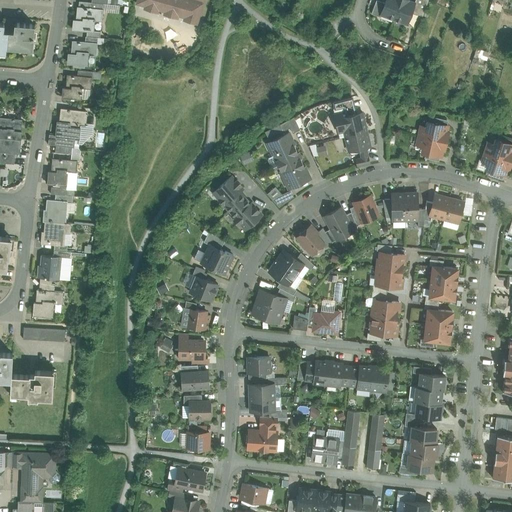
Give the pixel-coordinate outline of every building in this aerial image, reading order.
[(138,0),(137,4),(198,21),(203,0),(138,0)] [(385,3),(376,0),(371,13),(380,17),(381,14),(385,3)] [(385,0),(385,3),(381,14),(394,19),(400,0),(385,0)] [(400,0),(394,19),(407,24),(411,12),(415,3),(414,3),(407,0),(400,0)] [(428,0),(415,0),(414,3),(415,3),(411,12),(422,16),(428,0)] [(78,7),(76,20),(73,20),(73,29),(87,30),(93,31),(93,30),(94,20),(95,20),(101,20),(103,9),(91,8),(78,7)] [(7,34),(6,47),(14,47),(14,44),(21,45),(21,48),(32,49),(35,25),(15,23),(14,31),(10,31),(10,34),(7,34)] [(97,43),(85,42),(73,41),(72,54),(68,53),(68,62),(74,63),(74,65),(84,66),(84,64),(95,65),(96,54),(97,43)] [(475,48),(473,60),(487,62),(489,51),(475,48)] [(93,71),(78,69),(77,76),(91,77),(92,78),(93,71)] [(77,76),(67,75),(66,87),(63,87),(62,96),(81,98),(82,88),(83,88),(84,87),(90,88),(91,77),(77,76)] [(351,97),(334,101),(336,108),(353,104),(351,97)] [(336,108),(334,109),(335,114),(334,114),(338,132),(344,131),(345,137),(367,132),(362,112),(355,113),(353,104),(336,108)] [(87,111),(61,108),(60,121),(57,121),(56,135),(74,138),(79,138),(80,127),(77,127),(77,124),(85,124),(85,125),(85,126),(88,126),(92,126),(92,124),(85,124),(87,111)] [(447,120),(431,116),(430,122),(445,126),(447,120)] [(0,117),(0,137),(21,139),(21,131),(22,119),(0,117)] [(300,129),(294,117),(280,124),(283,131),(290,127),(293,133),(300,129)] [(430,122),(429,122),(428,128),(421,126),(419,135),(446,141),(448,133),(446,133),(447,126),(445,126),(430,122)] [(367,132),(345,137),(349,151),(360,149),(366,147),(370,146),(367,132)] [(288,133),(266,143),(271,152),(273,153),(279,165),(299,156),(297,152),(294,145),(288,133)] [(511,138),(499,134),(497,140),(511,144),(511,138)] [(48,144),(57,145),(58,139),(55,139),(56,135),(49,135),(48,144)] [(58,139),(57,145),(72,147),(73,147),(74,138),(56,135),(55,139),(58,139)] [(446,141),(419,135),(417,144),(424,146),(423,152),(427,153),(439,155),(441,156),(442,149),(444,149),(446,141)] [(21,139),(0,137),(0,161),(14,163),(15,152),(19,153),(21,139)] [(511,144),(497,140),(495,145),(489,143),(486,152),(511,160),(511,159),(511,144)] [(313,156),(327,153),(326,144),(316,146),(316,143),(310,144),(313,156)] [(72,147),(57,145),(56,152),(71,154),(72,147)] [(366,147),(360,149),(362,158),(368,156),(366,147)] [(239,155),(243,164),(253,159),(249,150),(239,155)] [(511,160),(486,152),(483,160),(489,163),(487,168),(491,170),(503,173),(505,174),(507,168),(509,168),(511,160)] [(439,155),(427,153),(426,158),(437,161),(439,155)] [(268,157),(272,167),(276,165),(272,155),(268,157)] [(299,156),(279,165),(285,179),(285,182),(288,188),(309,178),(304,166),(300,159),(299,156)] [(362,158),(356,159),(357,166),(370,163),(368,156),(362,158)] [(77,160),(53,158),(52,171),(49,171),(48,183),(66,185),(67,171),(76,171),(77,160)] [(503,173),(491,170),(489,175),(501,179),(503,173)] [(231,176),(216,189),(220,194),(217,196),(224,204),(239,191),(243,189),(240,185),(241,184),(237,179),(236,181),(231,176)] [(67,188),(51,186),(51,193),(56,194),(67,195),(67,188)] [(290,190),(272,199),(279,207),(294,196),(290,190)] [(239,191),(224,204),(230,210),(245,197),(239,191)] [(418,192),(405,193),(405,220),(418,220),(418,208),(418,192)] [(405,193),(392,193),(392,199),(392,217),(392,220),(405,220),(405,193)] [(67,195),(56,194),(55,200),(47,199),(46,215),(44,215),(43,221),(45,221),(65,223),(65,222),(67,201),(72,202),(72,195),(67,195)] [(450,198),(435,195),(433,203),(432,207),(431,215),(432,215),(444,218),(450,198)] [(370,196),(354,203),(360,217),(361,220),(377,214),(370,196)] [(245,197),(230,210),(235,216),(250,203),(245,197)] [(464,202),(450,198),(444,218),(459,222),(464,202)] [(392,199),(383,199),(386,217),(392,217),(392,199)] [(433,203),(426,201),(426,208),(424,219),(431,220),(432,215),(431,215),(432,207),(433,203)] [(250,203),(235,216),(236,217),(235,220),(237,222),(240,222),(245,228),(262,214),(251,202),(250,203)] [(340,207),(325,215),(332,228),(337,239),(352,231),(344,215),(340,207)] [(354,219),(351,212),(344,215),(352,231),(358,228),(354,219)] [(360,217),(354,219),(357,225),(363,223),(361,220),(360,217)] [(65,223),(45,221),(44,234),(42,234),(41,243),(54,244),(54,243),(64,244),(65,232),(70,233),(71,223),(65,222),(65,223)] [(311,225),(297,237),(302,242),(302,244),(305,247),(307,248),(312,254),(324,244),(316,234),(317,233),(317,232),(311,225)] [(325,231),(323,227),(317,232),(317,233),(316,234),(324,244),(326,247),(333,242),(332,242),(325,231)] [(325,231),(332,242),(337,239),(332,228),(325,231)] [(225,240),(209,231),(204,241),(209,244),(220,249),(225,240)] [(11,237),(0,236),(0,268),(7,269),(8,257),(9,257),(11,237)] [(220,249),(209,244),(201,262),(209,266),(208,266),(216,270),(216,269),(224,273),(233,255),(225,251),(220,249)] [(392,245),(378,244),(377,250),(383,251),(383,252),(391,253),(392,245)] [(296,258),(284,250),(276,260),(296,274),(303,264),(303,263),(296,258)] [(314,264),(301,252),(296,258),(303,263),(303,264),(311,269),(314,264)] [(391,253),(383,252),(382,259),(379,259),(377,260),(376,267),(402,270),(402,263),(404,263),(405,255),(391,253)] [(53,256),(41,255),(40,265),(42,265),(41,271),(38,270),(37,277),(52,278),(59,278),(61,257),(53,256)] [(296,274),(276,260),(269,271),(281,280),(288,285),(289,284),(296,274)] [(442,266),(433,265),(433,266),(431,281),(456,284),(457,268),(442,266)] [(402,270),(376,267),(376,275),(377,277),(380,277),(379,284),(387,285),(401,287),(402,279),(401,278),(402,270)] [(207,273),(195,268),(192,274),(196,275),(205,278),(207,273)] [(205,278),(196,275),(194,280),(193,279),(190,286),(191,287),(189,291),(197,294),(197,295),(203,298),(204,297),(212,300),(214,294),(215,294),(217,288),(218,284),(205,278)] [(52,278),(40,277),(39,290),(54,291),(55,284),(52,284),(52,278)] [(296,290),(289,284),(288,285),(281,280),(277,286),(280,287),(293,294),(296,290)] [(456,284),(431,281),(430,296),(429,296),(439,297),(454,299),(456,284)] [(387,285),(379,284),(379,285),(373,285),(372,291),(386,293),(387,285)] [(293,294),(280,287),(277,294),(286,298),(286,299),(293,301),(296,296),(293,294)] [(277,294),(260,289),(256,301),(282,310),(286,299),(286,298),(277,294)] [(39,290),(37,290),(36,302),(34,302),(33,314),(53,316),(54,302),(62,303),(63,292),(54,291),(39,290)] [(386,293),(372,291),(371,298),(377,298),(377,300),(385,301),(386,293)] [(196,303),(186,300),(185,308),(196,309),(196,303)] [(385,301),(377,300),(376,307),(374,306),(372,308),(371,315),(396,318),(397,310),(399,310),(400,302),(385,301)] [(282,310),(256,301),(252,313),(278,322),(282,310)] [(315,307),(309,307),(308,319),(307,325),(313,325),(315,313),(315,307)] [(196,309),(185,308),(182,325),(204,328),(206,315),(207,311),(196,309)] [(437,309),(428,308),(428,309),(426,324),(451,327),(451,324),(452,324),(452,319),(453,311),(437,309)] [(315,313),(313,325),(313,330),(337,333),(340,312),(328,310),(328,314),(315,313)] [(308,319),(294,314),(293,328),(307,330),(307,325),(308,319)] [(396,318),(371,315),(370,323),(372,324),(374,325),(374,332),(382,332),(396,334),(397,326),(395,326),(396,318)] [(451,327),(426,324),(425,339),(434,340),(449,342),(450,334),(451,334),(451,330),(450,330),(451,327)] [(65,329),(23,327),(23,328),(21,328),(20,335),(23,335),(23,339),(64,341),(65,329)] [(382,332),(374,332),(373,333),(368,332),(367,339),(381,340),(382,332)] [(511,335),(509,335),(508,335),(509,336),(508,345),(509,345),(508,359),(505,358),(504,358),(503,373),(503,372),(505,372),(503,390),(502,390),(511,391),(511,335)] [(172,341),(165,338),(160,347),(167,351),(172,341)] [(185,340),(181,340),(181,357),(192,357),(204,358),(204,341),(185,340)] [(12,353),(0,352),(0,379),(11,380),(11,374),(12,353)] [(269,356),(248,357),(248,372),(266,372),(270,372),(269,356)] [(315,362),(299,360),(297,378),(313,380),(315,362)] [(329,362),(316,360),(315,362),(313,380),(313,382),(327,384),(329,362)] [(343,363),(329,362),(327,384),(340,385),(341,383),(343,365),(343,363)] [(351,366),(343,365),(341,383),(349,384),(351,366)] [(373,367),(359,365),(359,367),(357,385),(357,387),(370,389),(373,367)] [(359,367),(351,366),(349,384),(357,385),(359,367)] [(431,368),(413,366),(413,372),(420,373),(420,372),(431,374),(431,368)] [(389,369),(373,367),(370,389),(386,391),(386,389),(388,371),(389,369)] [(54,371),(35,370),(35,374),(29,373),(29,375),(11,374),(11,380),(10,392),(20,392),(20,393),(28,394),(28,398),(38,399),(38,397),(52,398),(53,383),(52,383),(52,372),(53,372),(54,371)] [(198,371),(180,372),(182,389),(210,387),(208,370),(198,371)] [(395,372),(388,371),(386,389),(393,389),(395,372)] [(431,374),(420,372),(420,373),(419,386),(441,389),(443,389),(445,375),(431,374)] [(268,384),(249,384),(249,397),(274,397),(274,384),(268,384)] [(441,389),(419,386),(417,386),(415,400),(417,400),(440,403),(440,402),(441,389)] [(201,394),(184,395),(184,405),(189,405),(189,400),(202,400),(201,394)] [(274,397),(249,397),(250,410),(269,410),(275,410),(275,409),(274,397)] [(202,400),(189,400),(189,405),(189,417),(196,417),(198,419),(200,419),(202,417),(210,417),(210,400),(202,400)] [(440,403),(417,400),(415,413),(415,414),(424,415),(440,417),(442,403),(440,402),(440,403)] [(311,406),(310,415),(315,419),(320,412),(311,406)] [(287,409),(275,409),(275,410),(269,410),(269,417),(277,417),(287,417),(287,409)] [(360,411),(348,410),(346,428),(358,429),(360,411)] [(340,421),(346,418),(343,412),(337,414),(340,421)] [(385,414),(373,412),(372,421),(384,423),(385,414)] [(424,415),(415,414),(415,413),(406,412),(405,419),(423,421),(424,415)] [(511,418),(496,417),(495,429),(511,430),(511,418)] [(423,421),(405,419),(405,425),(412,426),(412,425),(422,427),(423,421)] [(299,420),(290,420),(290,428),(299,428),(299,420)] [(384,423),(372,421),(371,430),(383,432),(384,423)] [(249,436),(276,436),(277,431),(274,431),(275,424),(261,424),(261,430),(249,430),(249,436)] [(422,427),(412,425),(412,426),(410,439),(437,442),(435,442),(437,428),(422,427)] [(340,430),(328,428),(327,437),(339,439),(340,430)] [(358,429),(346,428),(346,430),(345,436),(357,438),(358,429)] [(383,432),(371,430),(370,439),(382,441),(383,432)] [(200,431),(188,431),(187,447),(195,447),(196,449),(200,449),(201,448),(208,448),(209,432),(200,431)] [(496,446),(511,447),(511,436),(497,434),(497,435),(496,446)] [(276,436),(249,436),(248,448),(275,450),(276,436)] [(315,436),(314,436),(311,460),(323,461),(326,437),(315,436)] [(356,447),(357,438),(345,436),(345,439),(344,445),(356,447)] [(327,437),(326,437),(323,461),(336,462),(336,457),(339,439),(327,437)] [(345,439),(339,439),(336,457),(342,457),(343,453),(344,445),(345,439)] [(382,441),(370,439),(369,448),(381,450),(382,441)] [(437,442),(410,439),(410,440),(412,440),(411,453),(409,453),(436,456),(437,442)] [(355,455),(356,447),(344,445),(343,453),(355,455)] [(511,447),(496,446),(495,456),(511,458),(511,447)] [(12,452),(4,452),(4,466),(12,466),(12,453),(12,452)] [(24,453),(12,453),(12,466),(24,467),(24,453)] [(54,454),(24,453),(24,467),(23,501),(41,501),(41,476),(49,476),(49,477),(49,479),(52,482),(56,482),(60,479),(60,474),(57,472),(55,472),(55,471),(54,471),(54,454)] [(354,465),(355,455),(343,453),(342,457),(342,463),(354,465)] [(436,456),(409,453),(407,466),(407,467),(418,468),(432,470),(434,456),(436,457),(436,456)] [(494,466),(511,468),(511,458),(495,456),(494,466)] [(380,459),(368,457),(366,466),(379,468),(380,459)] [(418,468),(407,467),(407,466),(400,465),(399,472),(417,474),(418,468)] [(511,468),(494,466),(493,476),(492,476),(492,477),(511,479),(511,468)] [(187,468),(178,467),(175,484),(183,486),(202,490),(206,472),(187,468)] [(183,486),(175,484),(169,482),(167,489),(169,490),(169,489),(182,492),(183,486)] [(267,488),(243,483),(242,490),(243,490),(242,498),(259,502),(264,502),(267,488)] [(300,511),(313,511),(317,490),(299,488),(298,501),(297,511),(299,511),(300,511)] [(182,492),(169,489),(169,490),(168,495),(176,497),(186,499),(187,493),(182,492)] [(317,490),(313,511),(336,511),(336,510),(338,494),(330,493),(330,491),(317,490)] [(344,511),(358,511),(360,495),(346,493),(346,495),(344,511)] [(415,495),(397,493),(397,499),(404,500),(415,501),(415,495)] [(346,495),(338,494),(336,510),(344,511),(346,495)] [(373,511),(376,497),(360,495),(358,511),(373,511)] [(186,499),(176,497),(174,504),(176,507),(174,511),(196,511),(199,501),(186,499)] [(242,498),(241,504),(250,506),(258,507),(259,502),(242,498)] [(298,511),(299,511),(297,511),(298,501),(289,500),(287,511),(298,511)] [(415,501),(404,500),(403,511),(402,511),(429,511),(430,503),(415,501)] [(23,501),(18,501),(18,510),(14,509),(13,511),(34,511),(35,511),(52,511),(53,502),(41,501),(23,501)]
